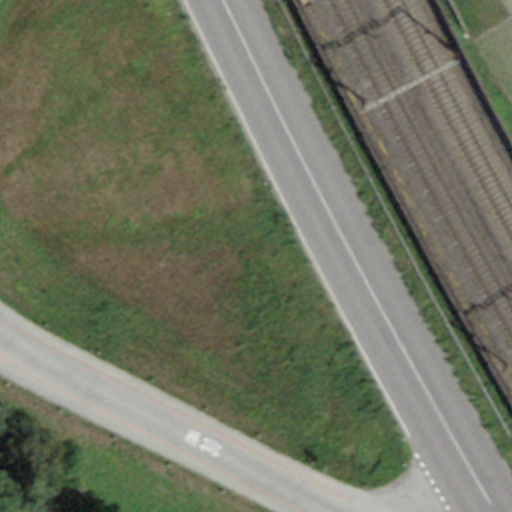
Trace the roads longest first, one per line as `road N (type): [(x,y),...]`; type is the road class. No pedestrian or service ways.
road 1 (primary): [(492,511),(220,0)]
road 2 (residential): [(0,334),(221,453),(353,511)]
